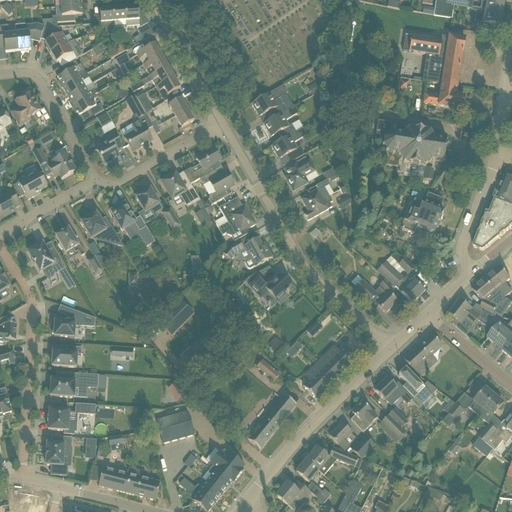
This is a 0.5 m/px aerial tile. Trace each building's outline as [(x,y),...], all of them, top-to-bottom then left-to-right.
[(55,0),(59,0),(60,8),(81,7),(80,0),(55,0)] [(471,11),(471,9),(472,0),(435,0),(435,4),(434,9),(433,16),(451,19),(453,19),(454,8),(471,11)] [(399,10),(400,3),(389,1),(388,8),(399,10)] [(486,1),(486,3),(481,2),(480,10),(502,13),(503,3),(486,1)] [(57,24),(75,23),(74,17),(82,16),(81,7),(60,8),(56,8),(57,24)] [(424,7),(423,14),(433,16),(434,9),(424,7)] [(137,31),(140,37),(151,30),(140,12),(138,12),(138,8),(125,9),(126,28),(137,28),(138,30),(137,31)] [(113,23),(114,32),(114,31),(126,30),(126,28),(125,9),(112,10),(113,23)] [(471,9),(471,11),(471,12),(476,12),(474,22),(473,29),(484,30),(487,30),(488,25),(500,27),(502,13),(480,10),(471,9)] [(94,27),(94,29),(96,33),(114,32),(113,23),(112,10),(99,11),(100,16),(93,17),(94,27)] [(16,34),(18,52),(31,51),(29,38),(34,38),(40,39),(38,44),(39,44),(40,40),(44,29),(44,28),(43,27),(37,25),(25,27),(26,33),(16,34)] [(5,54),(18,52),(16,34),(10,35),(8,27),(0,27),(0,41),(3,42),(5,54)] [(45,43),(50,53),(67,44),(68,44),(62,34),(61,34),(58,28),(44,29),(40,40),(45,42),(46,43),(45,43)] [(151,30),(140,37),(143,42),(154,36),(151,30)] [(405,37),(403,52),(408,53),(426,56),(422,82),(441,85),(440,86),(457,88),(460,69),(464,39),(463,39),(460,39),(448,37),(448,38),(441,37),(440,42),(405,37)] [(67,44),(50,53),(56,64),(58,63),(61,68),(63,67),(74,61),(76,60),(73,54),(74,54),(68,44),(67,44)] [(119,50),(115,52),(118,57),(125,53),(122,48),(121,45),(118,47),(119,50)] [(136,55),(137,56),(139,60),(145,57),(148,63),(149,63),(161,56),(155,45),(136,55)] [(96,58),(104,53),(100,47),(93,51),(96,58)] [(126,55),(115,62),(120,71),(124,69),(123,66),(130,62),(126,55)] [(145,71),(149,77),(155,74),(167,67),(161,56),(149,63),(148,63),(143,66),(145,71)] [(66,74),(57,79),(59,83),(58,83),(61,89),(86,75),(83,71),(77,75),(74,69),(78,67),(74,61),(63,67),(66,74)] [(111,74),(116,71),(113,65),(107,68),(108,68),(111,74)] [(155,74),(149,77),(149,78),(152,82),(155,88),(161,85),(174,78),(167,67),(155,74)] [(120,78),(116,71),(111,74),(110,74),(113,80),(116,80),(120,78)] [(88,79),(86,75),(61,89),(61,90),(62,89),(68,98),(85,88),(82,83),(88,79)] [(124,77),(130,88),(134,86),(128,75),(124,77)] [(161,85),(155,88),(158,93),(164,90),(167,96),(180,89),(174,78),(161,85)] [(134,86),(130,88),(133,94),(137,91),(144,87),(142,82),(134,86)] [(312,97),(319,92),(315,84),(307,89),(312,97)] [(424,95),(423,105),(462,111),(464,98),(456,96),(457,88),(440,86),(439,97),(424,95)] [(266,114),(270,121),(284,113),(280,106),(277,107),(274,101),(287,94),(283,87),(251,105),(256,115),(259,113),(261,117),(266,114)] [(94,96),(97,94),(94,90),(88,94),(85,88),(68,98),(73,107),(72,108),(94,96)] [(30,93),(18,101),(15,103),(18,108),(10,113),(19,128),(31,121),(29,118),(41,111),(30,93)] [(145,115),(152,111),(144,95),(136,100),(145,115)] [(94,96),(72,108),(75,114),(77,114),(79,117),(88,112),(92,119),(103,112),(100,105),(96,107),(93,101),(96,99),(94,96)] [(139,120),(145,116),(145,115),(136,100),(135,97),(126,102),(131,111),(133,110),(139,120)] [(175,117),(187,110),(181,99),(168,106),(175,117)] [(278,134),(282,141),(296,133),(291,126),(289,127),(286,122),(298,114),(294,107),(284,113),(270,121),(262,125),(268,135),(271,134),(273,137),(278,134)] [(323,108),(317,111),(320,117),(326,114),(323,108)] [(175,117),(181,129),(194,121),(187,110),(175,117)] [(152,111),(145,115),(145,116),(149,122),(156,118),(152,111)] [(3,112),(0,113),(0,134),(5,132),(4,130),(11,126),(3,112)] [(107,114),(96,120),(102,129),(112,124),(107,114)] [(424,167),(431,161),(442,164),(445,164),(447,162),(448,160),(446,158),(448,157),(449,150),(448,148),(450,147),(450,144),(449,142),(434,140),(429,133),(424,132),(424,131),(415,129),(415,131),(403,129),(403,126),(377,122),(376,132),(378,132),(377,137),(384,140),(383,147),(386,153),(384,167),(399,168),(399,173),(409,174),(410,164),(424,167)] [(152,142),(147,133),(143,128),(140,123),(134,126),(137,131),(124,139),(127,144),(132,153),(152,142)] [(296,133),(282,141),(270,148),(276,158),(279,156),(281,159),(286,157),(290,164),(299,159),(304,156),(300,148),(297,150),(294,144),(307,137),(302,129),(296,133)] [(329,132),(324,135),(327,141),(332,138),(329,132)] [(52,134),(40,140),(43,146),(54,140),(52,134)] [(117,141),(113,134),(112,134),(104,139),(107,144),(96,151),(104,166),(116,160),(117,162),(120,160),(116,153),(122,150),(117,141)] [(29,147),(34,144),(31,139),(25,142),(29,147)] [(51,164),(47,167),(54,179),(59,176),(61,180),(75,172),(66,155),(69,153),(66,147),(55,153),(58,159),(51,164)] [(200,180),(213,173),(210,167),(220,162),(217,157),(219,156),(215,150),(214,151),(213,150),(204,155),(203,153),(196,157),(197,159),(196,160),(201,170),(193,174),(191,169),(183,173),(190,185),(200,180)] [(40,168),(47,164),(39,151),(33,155),(40,168)] [(295,163),(292,165),(283,170),(288,178),(289,178),(290,181),(287,183),(293,193),(308,184),(304,178),(315,172),(309,163),(308,164),(305,158),(296,164),(295,163)] [(424,179),(431,180),(432,170),(425,169),(424,179)] [(333,170),(322,175),(326,182),(336,176),(333,170)] [(18,184),(13,187),(20,199),(25,196),(27,201),(35,197),(34,195),(47,188),(38,172),(17,183),(18,184)] [(213,173),(200,180),(203,187),(209,183),(215,194),(209,198),(208,200),(211,206),(229,196),(226,191),(234,187),(233,185),(235,184),(231,177),(229,178),(226,173),(218,177),(215,172),(213,173)] [(161,183),(172,201),(178,197),(180,200),(182,199),(188,209),(200,202),(190,185),(183,189),(175,175),(169,179),(168,176),(160,181),(162,183),(161,183)] [(511,206),(511,175),(510,175),(509,179),(504,177),(495,200),(511,206)] [(301,200),(306,210),(328,197),(324,190),(329,187),(326,181),(316,187),(318,191),(301,200)] [(162,211),(150,190),(143,194),(142,192),(136,196),(137,197),(135,198),(144,213),(139,216),(144,225),(156,218),(155,215),(162,211)] [(20,207),(11,191),(1,197),(3,199),(0,200),(0,220),(15,213),(13,210),(20,207)] [(404,222),(404,221),(401,227),(400,230),(414,235),(417,227),(424,230),(433,234),(437,222),(439,223),(443,212),(439,210),(443,201),(433,197),(428,195),(424,205),(414,201),(406,223),(404,222)] [(332,203),(328,197),(306,210),(308,213),(304,216),(307,222),(316,217),(331,208),(329,205),(332,203)] [(340,210),(352,203),(349,198),(337,204),(340,210)] [(224,218),(215,223),(218,229),(220,233),(224,231),(232,227),(250,216),(245,206),(242,208),(237,199),(228,204),(219,209),(224,218)] [(511,206),(495,200),(495,201),(490,215),(487,214),(478,236),(480,236),(480,238),(477,237),(473,248),(483,252),(511,229),(509,226),(511,224),(511,206)] [(146,249),(155,243),(146,228),(139,232),(135,225),(135,224),(124,205),(120,207),(119,206),(114,209),(114,211),(110,213),(114,220),(113,220),(112,220),(121,234),(124,232),(131,243),(139,238),(146,249)] [(163,214),(173,232),(181,228),(170,210),(163,214)] [(210,219),(204,210),(195,216),(200,225),(210,219)] [(86,220),(80,223),(91,241),(92,240),(99,236),(101,240),(106,237),(111,245),(124,249),(106,219),(101,222),(96,214),(92,216),(90,217),(87,216),(86,220)] [(231,238),(234,243),(249,235),(247,231),(256,225),(250,216),(232,227),(220,233),(222,237),(226,235),(227,237),(231,238)] [(62,233),(55,237),(59,244),(65,254),(72,250),(74,253),(77,252),(79,255),(80,258),(84,256),(85,255),(76,240),(75,241),(73,238),(68,229),(66,231),(66,230),(65,231),(63,232),(62,232),(62,233)] [(315,230),(309,235),(313,240),(319,234),(315,230)] [(353,236),(347,242),(351,246),(357,240),(353,236)] [(229,248),(223,255),(229,261),(234,255),(243,251),(244,250),(249,259),(245,262),(244,265),(246,270),(250,271),(254,268),(271,259),(266,249),(264,250),(258,240),(252,243),(249,237),(238,243),(229,248)] [(33,249),(27,253),(32,260),(31,261),(32,262),(33,261),(34,265),(34,266),(35,265),(40,273),(42,272),(49,267),(54,276),(66,269),(56,252),(50,243),(44,247),(42,244),(40,245),(38,244),(34,247),(33,249)] [(394,254),(389,259),(398,267),(404,273),(408,276),(414,269),(404,260),(394,254)] [(201,257),(192,258),(192,274),(202,273),(201,257)] [(96,276),(102,272),(94,258),(87,262),(96,276)] [(385,264),(377,272),(395,288),(405,298),(412,305),(424,292),(422,290),(425,287),(413,277),(413,278),(415,279),(413,281),(411,282),(406,277),(403,280),(400,277),(394,271),(386,263),(385,264)] [(497,290),(505,299),(511,293),(511,291),(506,284),(511,280),(500,267),(484,280),(495,292),(497,290)] [(0,303),(3,301),(0,296),(0,293),(9,288),(5,281),(5,280),(4,279),(4,280),(2,276),(2,275),(1,275),(0,273),(0,303)] [(138,287),(137,275),(128,275),(129,288),(138,287)] [(249,280),(245,283),(260,300),(268,293),(280,306),(288,298),(287,297),(288,295),(287,294),(293,289),(290,286),(291,285),(286,279),(285,280),(283,278),(280,280),(277,276),(276,277),(267,285),(258,276),(258,275),(257,275),(249,280)] [(69,278),(63,282),(68,291),(74,287),(69,278)] [(498,308),(501,305),(502,305),(506,301),(505,299),(497,290),(495,292),(484,280),(472,291),(483,304),(481,307),(494,314),(498,308)] [(396,303),(388,295),(393,291),(384,282),(379,287),(380,287),(376,292),(378,294),(376,295),(362,282),(353,291),(368,305),(372,301),(377,305),(376,306),(385,314),(396,303)] [(171,338),(194,315),(180,301),(157,324),(171,338)] [(460,301),(448,315),(461,325),(465,320),(472,327),(477,322),(478,321),(486,328),(490,323),(496,315),(493,314),(494,314),(481,307),(481,308),(478,306),(474,312),(460,301)] [(146,312),(142,305),(134,309),(138,316),(146,312)] [(52,329),(52,335),(54,335),(54,337),(73,339),(74,328),(80,328),(85,316),(60,307),(57,314),(66,317),(71,319),(70,322),(66,322),(66,323),(65,323),(55,323),(54,329),(52,329)] [(317,323),(310,330),(316,335),(322,329),(317,323)] [(511,323),(508,328),(502,323),(501,324),(497,329),(494,332),(488,340),(495,346),(494,348),(500,353),(501,351),(502,352),(509,344),(511,346),(511,323)] [(6,331),(0,330),(0,344),(7,344),(7,340),(16,340),(16,326),(6,326),(6,331)] [(211,330),(182,358),(193,370),(222,341),(211,330)] [(403,361),(410,368),(419,377),(435,362),(431,357),(441,348),(430,336),(403,361)] [(266,346),(272,353),(281,345),(275,338),(266,346)] [(297,343),(289,350),(295,356),(302,349),(297,343)] [(502,352),(511,360),(511,346),(509,344),(502,352)] [(50,353),(50,361),(52,362),(52,368),(76,369),(76,356),(81,356),(81,349),(63,348),(63,354),(50,353)] [(343,348),(336,355),(324,367),(319,363),(314,369),(318,373),(303,388),(316,401),(355,361),(343,348)] [(120,349),(120,358),(132,358),(132,349),(120,349)] [(12,350),(0,353),(0,362),(15,358),(12,350)] [(262,361),(257,367),(273,382),(279,376),(262,361)] [(431,397),(412,377),(405,370),(398,377),(407,386),(404,390),(416,402),(419,405),(420,407),(431,397)] [(74,389),(97,390),(98,377),(69,375),(68,382),(51,381),(50,398),(74,399),(74,389)] [(387,379),(374,392),(384,401),(390,395),(396,401),(402,395),(387,379)] [(182,389),(173,396),(178,402),(187,395),(182,389)] [(484,389),(468,409),(477,416),(493,397),(484,389)] [(295,406),(288,400),(281,395),(256,426),(258,428),(247,441),(252,444),(259,451),(295,406)] [(0,416),(11,413),(9,407),(11,406),(8,397),(7,397),(0,398),(0,416)] [(493,397),(477,416),(486,424),(502,405),(493,397)] [(443,411),(447,415),(455,406),(451,402),(443,411)] [(371,413),(369,411),(362,404),(352,414),(354,417),(350,421),(363,434),(377,420),(370,413),(371,413)] [(75,405),(75,415),(95,416),(95,406),(75,405)] [(456,422),(463,412),(455,406),(447,415),(448,415),(455,421),(456,422)] [(63,436),(72,436),(72,433),(75,433),(76,424),(68,423),(69,412),(49,411),(48,419),(48,418),(47,424),(48,424),(48,431),(63,432),(63,436)] [(389,417),(395,424),(402,430),(408,425),(395,411),(389,417)] [(155,421),(161,445),(193,436),(187,412),(155,421)] [(448,415),(442,423),(448,429),(455,421),(448,415)] [(389,417),(381,424),(398,442),(406,434),(402,430),(395,424),(389,417)] [(495,432),(485,444),(494,452),(503,442),(506,445),(511,437),(511,421),(506,429),(506,430),(503,433),(498,429),(495,432)] [(351,434),(349,431),(342,424),(329,436),(344,451),(349,446),(343,441),(351,434)] [(478,439),(485,444),(495,432),(489,426),(478,439)] [(125,436),(113,438),(114,446),(126,443),(125,436)] [(67,467),(62,467),(63,456),(71,456),(72,439),(61,438),(61,446),(51,445),(47,445),(45,466),(51,467),(51,476),(66,477),(67,467)] [(362,461),(374,448),(364,438),(352,452),(362,461)] [(494,452),(485,444),(478,439),(472,447),(489,462),(496,454),(494,453),(494,452)] [(88,441),(88,450),(97,450),(98,442),(88,441)] [(452,446),(447,452),(454,457),(458,452),(452,446)] [(316,450),(306,462),(318,472),(323,477),(333,465),(328,460),(316,450)] [(333,450),(329,458),(336,462),(354,469),(354,468),(358,470),(361,462),(333,450)] [(212,467),(210,471),(229,486),(232,483),(233,484),(243,471),(242,470),(243,468),(229,455),(226,458),(220,453),(210,465),(212,467)] [(187,460),(183,465),(189,469),(193,465),(187,460)] [(308,483),(318,472),(306,462),(296,473),(308,483)] [(364,463),(360,471),(369,476),(373,467),(364,463)] [(103,469),(98,488),(155,502),(160,484),(103,469)] [(211,477),(206,483),(222,495),(229,486),(210,471),(207,474),(211,477)] [(411,482),(409,487),(417,490),(419,485),(411,482)] [(179,488),(187,495),(191,489),(183,483),(179,488)] [(195,489),(214,505),(222,495),(206,483),(201,489),(197,486),(195,489)] [(287,484),(276,497),(289,508),(297,498),(302,502),(303,503),(311,495),(306,490),(298,483),(292,489),(287,484)] [(323,505),(328,499),(331,497),(324,491),(322,493),(311,484),(306,490),(311,495),(323,505)] [(204,511),(208,511),(214,505),(195,489),(192,493),(196,496),(192,501),(191,502),(192,502),(189,507),(190,511),(191,511),(199,511),(201,510),(204,511)] [(349,489),(346,494),(340,506),(346,508),(343,511),(360,511),(361,511),(352,506),(356,499),(352,497),(355,492),(349,489)] [(442,496),(428,489),(425,495),(447,506),(450,501),(444,499),(444,498),(441,496),(442,496)] [(377,511),(376,511),(384,511),(389,502),(383,499),(381,504),(378,503),(374,509),(377,511)] [(44,511),(46,506),(32,502),(29,511),(44,511)]
